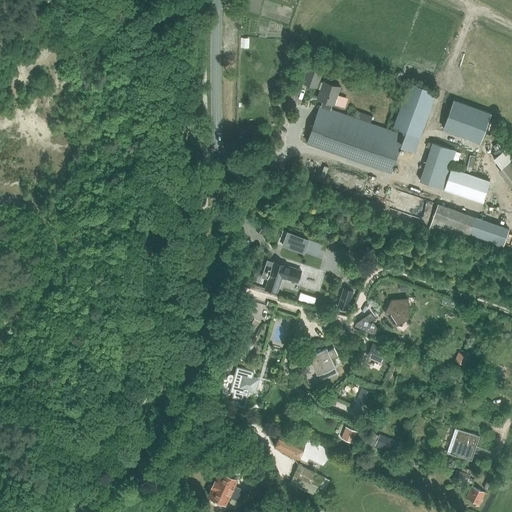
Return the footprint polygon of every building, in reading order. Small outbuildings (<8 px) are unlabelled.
[(392,130),(331,109),(332,104),(334,105),(335,103),(344,107),(347,98),(338,95),(340,87),(325,82),(324,84),(318,82),(321,72),(306,68),(301,83),(322,89),(321,91),(320,91),(317,99),(322,101),(321,106),(320,105),(307,143),(391,172),(400,146),(404,134),(392,130)] [(414,152),(436,92),(410,83),(392,130),(404,134),(400,146),(414,152)] [(453,100),(443,128),(481,141),(491,113),(453,100)] [(353,116),(370,122),(372,115),(356,110),(353,116)] [(420,181),(443,189),(456,151),(433,143),(420,181)] [(511,159),(498,170),(511,189),(511,159)] [(444,189),(482,202),(490,180),(451,167),(444,189)] [(256,230),(268,237),(273,228),(261,221),(256,230)] [(287,232),(282,246),(303,253),(308,240),(287,232)] [(265,289),(271,291),(277,293),(282,278),(297,283),(299,276),(301,271),(285,266),(285,265),(280,263),(274,261),(273,262),(267,260),(261,278),(268,280),(265,289)] [(343,288),(337,307),(347,310),(353,291),(343,288)] [(407,298),(391,300),(385,313),(394,326),(400,322),(405,318),(408,312),(407,298)] [(378,329),(372,322),(370,324),(365,316),(356,323),(355,325),(375,335),(378,329)] [(332,326),(323,322),(321,328),(330,331),(332,326)] [(234,354),(246,360),(254,344),(242,338),(234,354)] [(308,356),(317,374),(334,366),(331,359),(337,356),(334,348),(328,351),(326,348),(308,356)] [(468,357),(462,354),(458,362),(464,365),(468,357)] [(369,370),(386,376),(390,364),(385,362),(386,359),(378,356),(377,358),(374,357),(369,370)] [(479,372),(497,382),(503,371),(485,362),(479,372)] [(229,392),(233,393),(231,396),(243,400),(244,396),(247,397),(248,392),(255,393),(259,378),(253,376),(255,371),(236,366),(234,375),(231,374),(230,374),(229,374),(228,375),(227,375),(227,377),(226,378),(226,379),(227,381),(228,382),(229,382),(232,383),(229,392)] [(462,372),(459,380),(477,387),(480,378),(462,372)] [(356,400),(373,406),(378,393),(361,387),(356,400)] [(330,397),(328,403),(335,406),(337,400),(330,397)] [(341,438),(353,442),(357,431),(345,426),(341,438)] [(455,427),(447,452),(449,453),(471,460),(479,435),(457,428),(455,427)] [(281,428),(280,433),(273,446),(298,458),(299,458),(307,462),(308,458),(323,465),(335,452),(307,439),(307,440),(281,428)] [(366,431),(362,442),(374,447),(375,445),(396,454),(400,443),(379,434),(379,436),(366,431)] [(319,488),(325,490),(329,480),(325,477),(298,464),(293,476),(289,483),(314,495),(318,488),(319,488)] [(457,469),(455,476),(458,477),(457,479),(468,482),(472,484),(474,479),(470,478),(471,474),(472,475),(473,471),(465,468),(465,470),(461,468),(460,471),(460,470),(457,469)] [(247,491),(241,488),(234,485),(237,479),(221,470),(216,480),(214,479),(211,485),(213,486),(208,496),(209,499),(216,502),(219,501),(225,504),(228,496),(242,503),(247,491)] [(466,498),(473,501),(473,503),(478,506),(485,492),(472,486),(466,498)]
